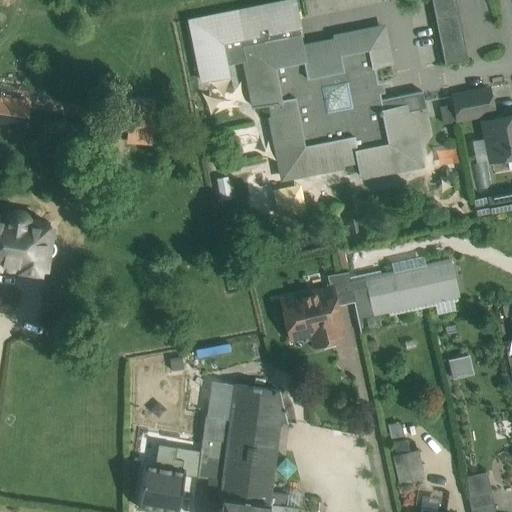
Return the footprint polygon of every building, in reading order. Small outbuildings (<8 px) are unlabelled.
[(468,60),(455,0),(431,0),(445,65),(468,60)] [(302,47),(300,34),(250,44),(252,53),(243,54),(254,107),(270,104),(273,117),(270,118),(281,171),(288,170),(289,177),(342,166),(342,163),(356,161),(360,177),(413,166),(412,159),(418,158),(408,105),(383,109),(374,67),(390,64),(384,34),(377,36),(376,29),(334,37),(335,41),(302,47)] [(0,88),(0,125),(24,128),(30,87),(1,83),(0,88)] [(488,89),(453,96),(458,119),(493,112),(488,89)] [(511,116),(483,122),(491,160),(511,156),(511,116)] [(436,164),(456,163),(455,145),(435,146),(436,164)] [(308,180),(275,190),(282,212),(315,203),(308,180)] [(477,212),(511,206),(511,190),(490,194),(492,201),(475,203),(477,212)] [(5,215),(0,214),(0,266),(39,272),(40,267),(45,268),(47,256),(50,254),(52,252),(53,249),(53,245),(52,242),(49,240),(51,227),(46,226),(47,222),(28,219),(28,216),(25,212),(20,210),(15,209),(10,210),(6,213),(5,215)] [(421,254),(389,261),(391,268),(423,262),(421,254)] [(449,260),(350,281),(354,302),(358,319),(457,297),(449,260)] [(348,272),(327,275),(330,289),(331,289),(335,307),(354,302),(350,281),(348,272)] [(330,289),(282,301),(291,338),(313,333),(315,344),(340,339),(337,327),(340,326),(335,307),(331,289),(330,289)] [(450,378),(473,372),(468,352),(445,357),(450,378)] [(279,391),(235,384),(230,420),(227,442),(222,481),(220,499),(223,499),(223,497),(285,507),(286,506),(287,495),(270,492),(281,422),(289,424),(279,391)] [(230,420),(205,416),(202,438),(227,442),(230,420)] [(227,442),(202,438),(197,477),(210,479),(222,481),(227,442)] [(396,481),(422,477),(418,448),(392,452),(396,481)] [(222,481),(210,479),(208,497),(220,499),(222,481)] [(285,507),(223,497),(223,499),(221,511),(299,511),(300,508),(286,506),(285,507)]
